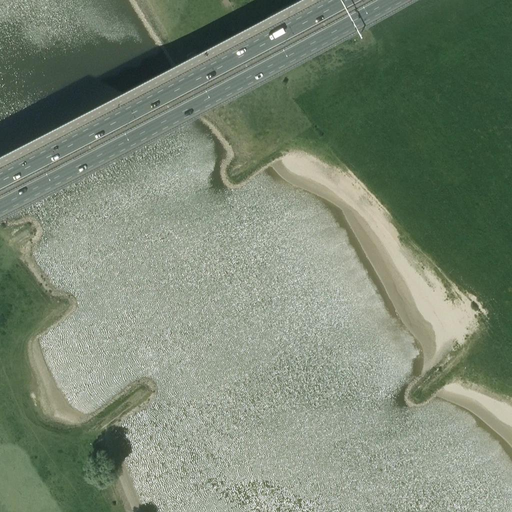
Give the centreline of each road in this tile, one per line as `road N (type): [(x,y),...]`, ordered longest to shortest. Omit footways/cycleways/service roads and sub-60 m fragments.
road 1 (trunk): [(0,196),(376,0)]
road 2 (trunk): [(333,0),(0,172)]
